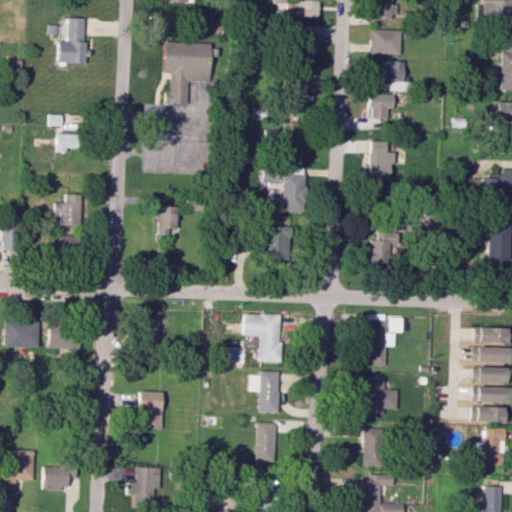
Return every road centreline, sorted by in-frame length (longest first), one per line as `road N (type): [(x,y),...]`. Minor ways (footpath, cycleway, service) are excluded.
road 1 (residential): [(340,0),(307,511)]
road 2 (residential): [(123,0),(92,511)]
road 3 (residential): [(511,303),(0,285)]
